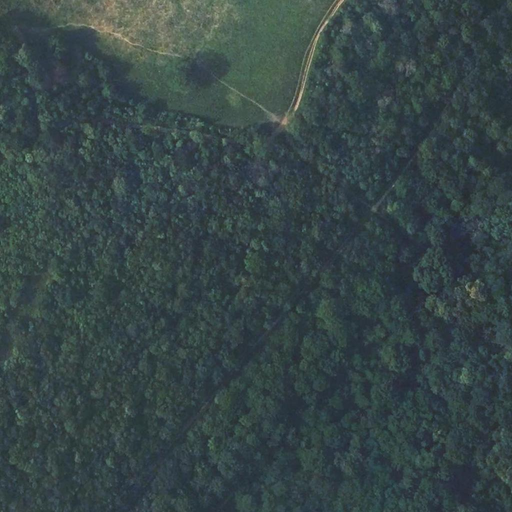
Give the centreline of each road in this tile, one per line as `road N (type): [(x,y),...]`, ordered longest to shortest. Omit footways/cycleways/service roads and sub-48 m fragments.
road 1 (track): [(491,0),(466,74),(403,166),(197,407),(121,511)]
road 2 (track): [(511,144),(439,258),(217,511)]
road 3 (track): [(270,144),(0,104)]
road 4 (track): [(343,0),(323,26),(298,103),(270,144)]
